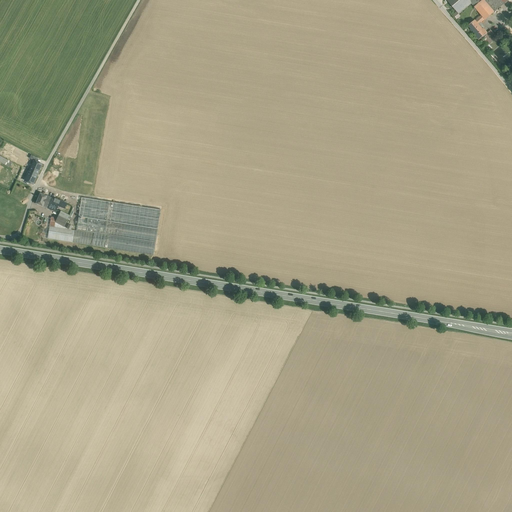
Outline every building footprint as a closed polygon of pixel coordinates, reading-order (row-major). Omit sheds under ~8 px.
[(457,0),(456,2),(452,5),(459,14),(472,3),(475,7),(482,0),(457,0)] [(494,12),(483,0),(482,0),(475,7),(482,15),(485,19),(494,12)] [(505,3),(501,0),(483,0),(494,12),(505,3)] [(476,35),(483,29),(479,25),(485,19),(482,15),(475,21),(475,20),(469,26),(476,35)] [(483,29),(476,35),(475,35),(479,40),(487,33),(483,29)] [(492,32),(488,36),(492,41),(497,37),(492,32)] [(499,60),(507,54),(501,47),(494,53),(499,60)] [(0,155),(0,162),(10,167),(12,161),(0,155)] [(29,172),(36,175),(42,164),(34,161),(29,172)] [(29,172),(25,180),(33,184),(36,175),(29,172)] [(47,196),(40,193),(36,204),(43,206),(47,196)] [(54,199),(47,196),(43,206),(45,208),(45,207),(56,211),(58,206),(65,209),(67,204),(54,198),(54,199)] [(55,227),(49,226),(48,239),(154,255),(161,210),(81,197),(76,231),(70,230),(66,228),(63,226),(56,223),(55,227)] [(70,215),(61,210),(59,214),(68,219),(70,215)] [(63,226),(68,219),(59,214),(57,218),(56,223),(63,226)]
